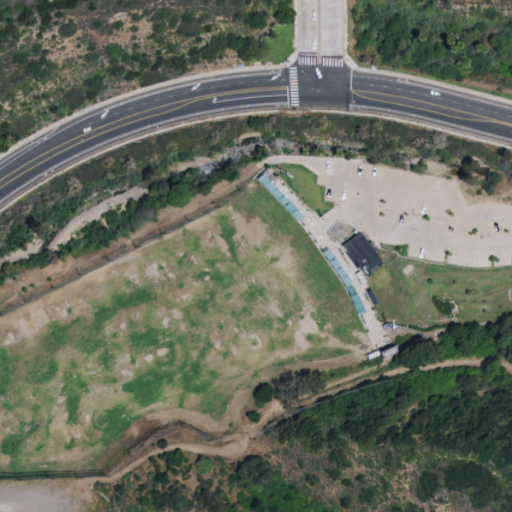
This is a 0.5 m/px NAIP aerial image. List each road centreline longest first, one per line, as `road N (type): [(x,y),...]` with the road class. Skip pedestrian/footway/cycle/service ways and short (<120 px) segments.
road 1 (tertiary): [(309,91),(210,99),(136,117),(0,183)]
road 2 (tertiary): [(333,92),(511,128)]
